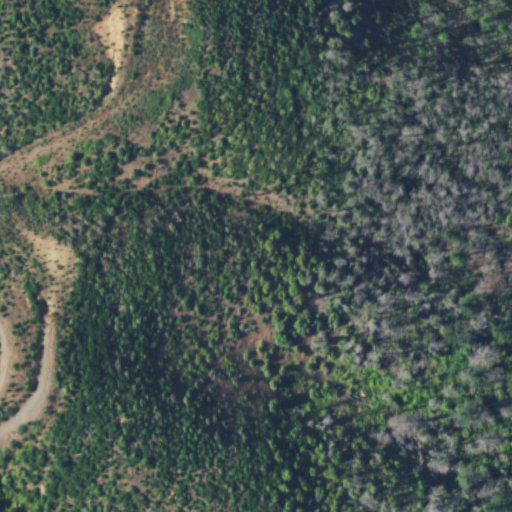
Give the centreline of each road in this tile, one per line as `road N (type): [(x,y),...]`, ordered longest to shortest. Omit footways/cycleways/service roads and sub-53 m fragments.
road 1 (track): [(0,442),(46,393),(51,295),(37,256),(0,230),(86,122)]
road 2 (track): [(86,122),(141,79),(152,59),(158,0)]
